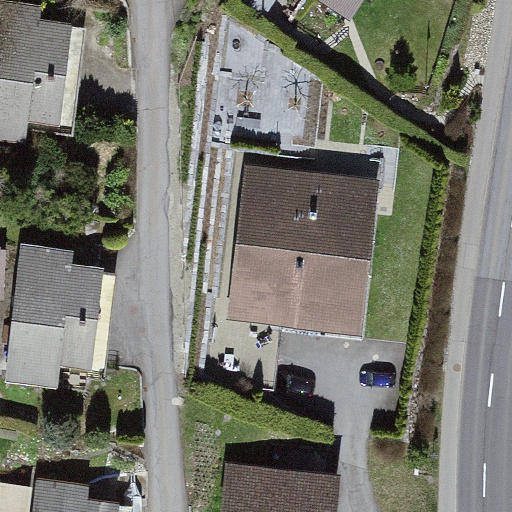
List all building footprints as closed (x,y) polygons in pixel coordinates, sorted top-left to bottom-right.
[(42,3),(9,0),(0,0),(0,141),(26,144),(29,118),(62,122),(73,21),(40,17),(42,3)] [(332,0),(353,14),(362,0),(332,0)] [(379,176),(246,162),(229,318),(363,332),(379,176)] [(73,248),(20,242),(6,380),(59,385),(62,363),(92,367),(103,265),(72,261),(73,248)] [(337,511),(342,473),(227,461),(221,511),(337,511)] [(116,511),(118,499),(86,496),(87,481),(37,476),(33,511),(116,511)]
